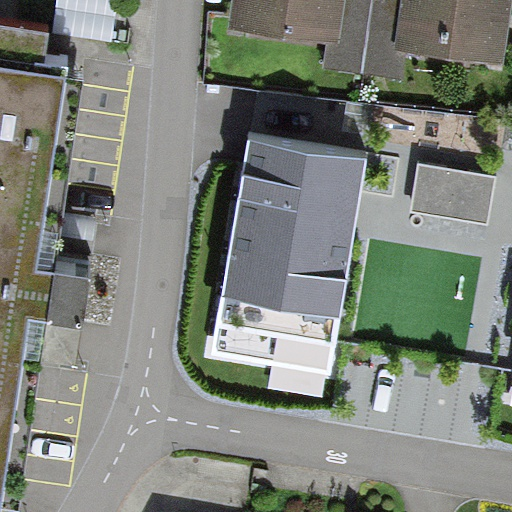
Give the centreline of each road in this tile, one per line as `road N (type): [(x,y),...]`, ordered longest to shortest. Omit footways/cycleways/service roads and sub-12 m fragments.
road 1 (residential): [(124,396),(156,0)]
road 2 (residential): [(124,396),(511,468)]
road 3 (residential): [(62,511),(124,396)]
